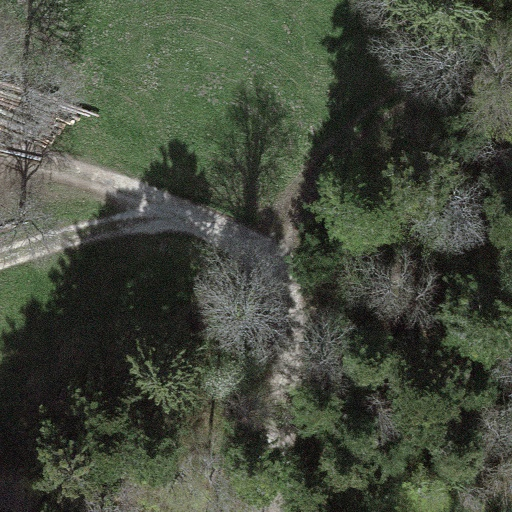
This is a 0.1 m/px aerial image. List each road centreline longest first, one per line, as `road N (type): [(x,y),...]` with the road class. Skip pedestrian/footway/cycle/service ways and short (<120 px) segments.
road 1 (track): [(0,127),(215,201),(281,275),(293,369),(243,511)]
road 2 (track): [(215,201),(0,265)]
